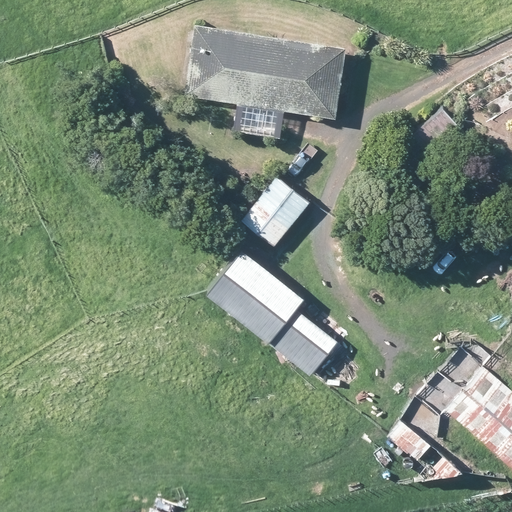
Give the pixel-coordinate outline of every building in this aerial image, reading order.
[(344,51),(194,28),(184,95),(238,104),(233,132),(281,139),(285,111),(334,119),(344,51)] [(309,201),(277,175),(242,220),(274,245),(309,201)] [(301,297),(240,248),(206,291),(313,376),(340,343),(294,306),(301,297)] [(511,393),(482,368),(446,410),(511,466),(511,393)] [(454,464),(401,421),(390,435),(442,478),(454,464)]
